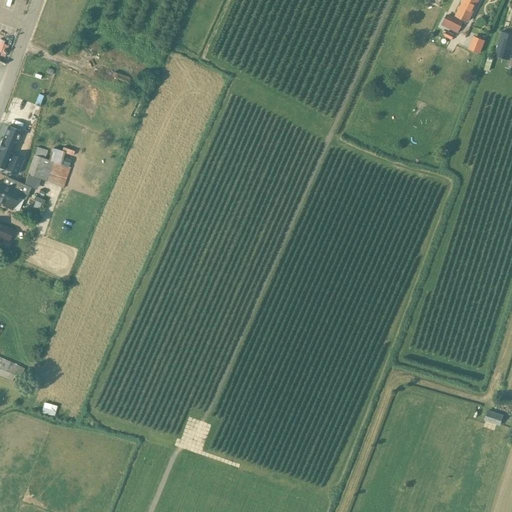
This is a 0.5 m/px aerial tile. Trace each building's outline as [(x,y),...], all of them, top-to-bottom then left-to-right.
[(463,0),(456,16),(467,22),(477,0),(463,0)] [(463,22),(447,14),(441,25),(458,33),(463,22)] [(454,35),(447,31),(444,36),(451,40),(454,35)] [(511,34),(502,32),(495,55),(507,59),(509,60),(510,57),(511,49),(511,34)] [(484,41),(475,37),(471,46),(470,49),(480,53),(484,41)] [(0,166),(18,174),(24,159),(11,154),(21,130),(9,126),(2,141),(1,141),(0,144),(0,166)] [(24,184),(16,180),(12,188),(0,182),(0,201),(3,203),(3,205),(12,209),(18,196),(25,200),(31,187),(37,190),(41,179),(47,181),(47,183),(63,188),(70,167),(69,166),(61,164),(64,151),(53,148),(49,159),(45,158),(47,150),(37,147),(24,184)] [(64,157),(61,164),(69,166),(71,160),(64,157)] [(32,205),(40,208),(43,198),(35,196),(32,205)] [(12,229),(0,223),(0,235),(8,239),(12,229)] [(24,368),(0,356),(0,375),(12,381),(15,374),(21,376),(24,368)] [(44,403),(42,413),(55,416),(58,406),(44,403)] [(503,415),(488,410),(484,420),(499,425),(503,415)]
